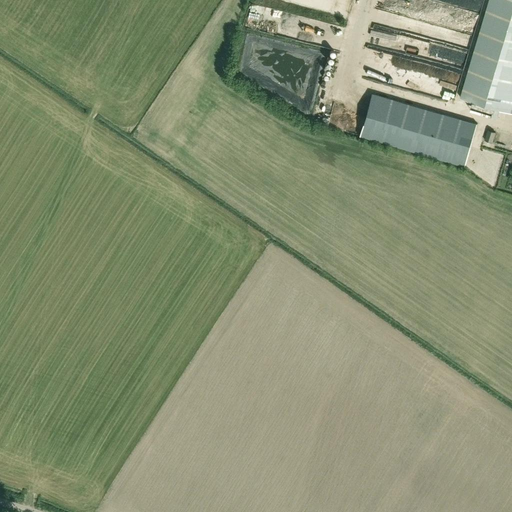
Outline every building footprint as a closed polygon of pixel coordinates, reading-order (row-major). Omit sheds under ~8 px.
[(427,0),(375,0),(371,20),(426,31),(428,25),(434,26),(432,35),(463,42),(464,35),(478,38),(479,33),(426,22),(426,19),(441,22),(445,4),(427,0)] [(511,0),(489,0),(460,97),(511,112),(511,0)] [(341,64),(336,80),(346,83),(351,67),(341,64)] [(358,69),(356,77),(365,79),(367,71),(358,69)] [(363,93),(353,128),(361,130),(371,95),(363,93)] [(399,102),(386,144),(465,166),(477,124),(399,102)] [(484,140),(493,143),(496,132),(488,130),(484,140)]
